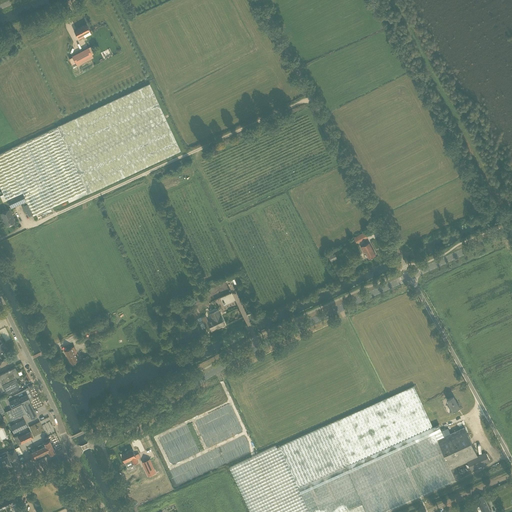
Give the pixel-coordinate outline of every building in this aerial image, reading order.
[(86,24),(74,31),(76,35),(78,39),(84,36),(83,34),(89,31),(90,31),(89,29),(86,24)] [(72,56),(76,63),(95,53),(91,46),(72,56)] [(22,206),(27,217),(33,214),(33,215),(86,190),(88,194),(181,150),(149,83),(0,153),(0,187),(6,200),(7,199),(11,208),(23,203),(24,205),(22,206)] [(162,183),(165,189),(181,181),(178,176),(162,183)] [(1,214),(6,226),(15,222),(9,210),(1,214)] [(362,240),(359,233),(347,239),(350,246),(362,240)] [(365,252),(368,259),(376,255),(369,243),(361,247),(364,253),(365,252)] [(222,286),(208,292),(211,300),(225,294),(222,286)] [(208,320),(204,322),(208,330),(208,331),(212,329),(212,330),(225,324),(223,320),(221,316),(220,316),(217,310),(216,311),(215,308),(209,310),(211,313),(213,319),(209,321),(208,322),(208,320)] [(79,332),(84,343),(87,342),(86,340),(110,328),(106,319),(79,332)] [(65,351),(71,363),(78,360),(75,353),(76,352),(73,347),(65,351)] [(85,363),(87,365),(92,362),(87,355),(83,358),(84,360),(81,362),(82,365),(85,363)] [(3,380),(5,379),(7,383),(15,379),(20,377),(15,368),(1,375),(3,380)] [(7,383),(0,385),(0,388),(1,391),(4,390),(5,391),(6,393),(7,395),(13,393),(19,391),(17,388),(19,387),(15,379),(7,383)] [(276,445),(229,467),(250,511),(384,511),(456,480),(460,478),(455,467),(467,461),(471,470),(489,462),(485,453),(478,456),(464,427),(450,433),(448,428),(442,431),(439,424),(433,426),(422,404),(414,385),(390,396),(280,446),(280,447),(277,448),(276,445)] [(24,389),(7,398),(12,408),(14,408),(17,406),(20,405),(30,400),(24,389)] [(447,400),(453,411),(460,408),(453,396),(447,400)] [(9,410),(6,411),(11,420),(13,419),(14,419),(26,413),(29,419),(32,418),(36,416),(29,400),(20,405),(17,406),(14,408),(12,408),(11,409),(9,410)] [(24,419),(10,426),(14,433),(27,426),(24,419)] [(14,437),(17,445),(33,437),(30,432),(18,437),(17,435),(14,437)] [(35,451),(29,454),(33,462),(36,460),(37,460),(49,454),(50,455),(55,452),(49,440),(45,443),(44,443),(40,445),(41,445),(38,446),(39,449),(36,450),(35,450),(35,451)] [(14,449),(8,452),(9,454),(7,455),(7,454),(3,456),(2,453),(0,453),(0,467),(1,467),(2,469),(5,467),(5,468),(6,468),(6,467),(7,466),(8,467),(8,466),(11,465),(9,461),(11,460),(12,461),(18,458),(14,449)] [(131,459),(134,464),(139,462),(133,450),(122,455),(125,462),(131,459)] [(150,459),(143,462),(149,475),(156,472),(150,459)] [(135,472),(132,474),(136,482),(139,480),(146,477),(148,476),(146,473),(145,470),(143,471),(142,469),(135,472)] [(0,508),(11,503),(14,511),(16,511),(20,510),(13,495),(0,501),(0,508)] [(476,498),(482,511),(484,511),(490,509),(483,495),(476,498)]
